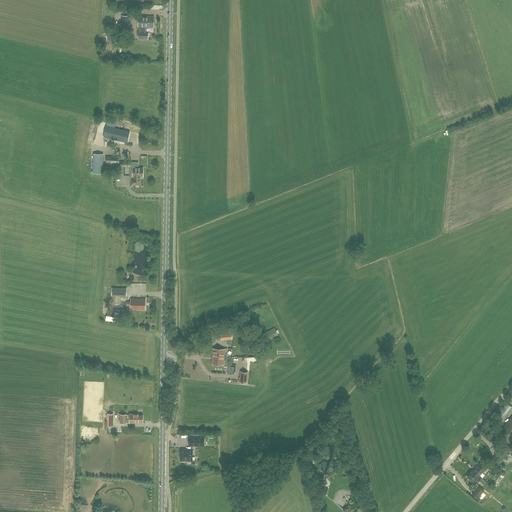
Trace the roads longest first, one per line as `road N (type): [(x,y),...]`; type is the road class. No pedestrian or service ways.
road 1 (secondary): [(161,511),(171,0)]
road 2 (unclassified): [(511,384),(404,511)]
